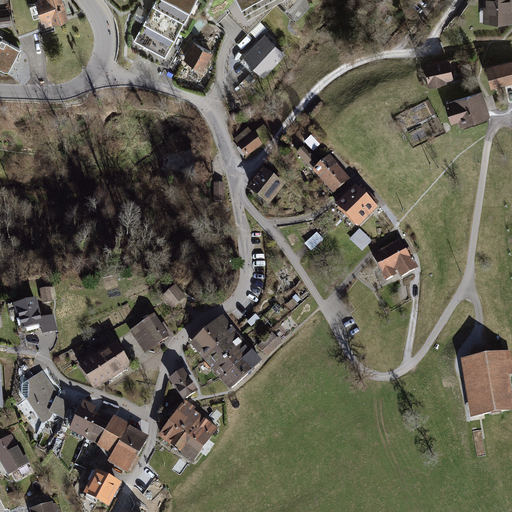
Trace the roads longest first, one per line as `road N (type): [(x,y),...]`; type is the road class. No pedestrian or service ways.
road 1 (residential): [(208,107),(233,176),(245,282),(233,301),(175,344),(151,444),(116,511)]
road 2 (track): [(395,225),(324,308),(234,390),(183,402),(155,419)]
road 3 (track): [(511,111),(457,155),(395,225)]
